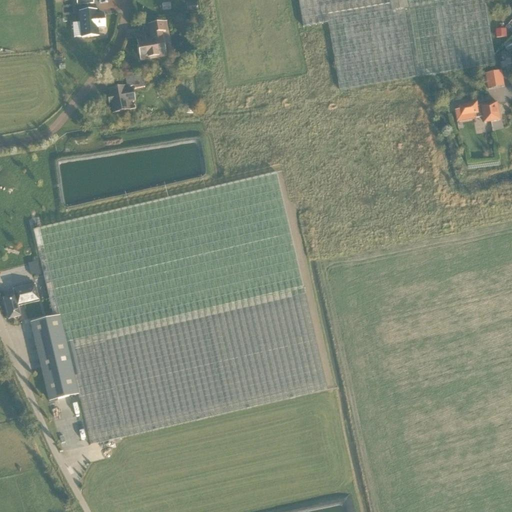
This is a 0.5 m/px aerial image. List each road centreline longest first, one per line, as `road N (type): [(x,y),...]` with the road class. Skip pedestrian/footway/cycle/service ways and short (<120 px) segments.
road 1 (unclassified): [(0,146),(56,126),(117,46),(128,0)]
road 2 (unclassified): [(83,511),(0,327)]
